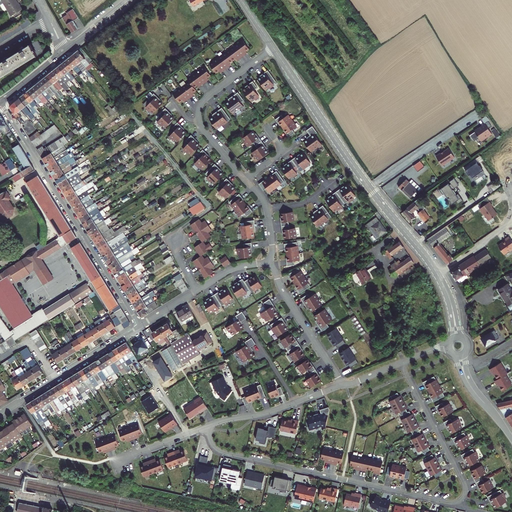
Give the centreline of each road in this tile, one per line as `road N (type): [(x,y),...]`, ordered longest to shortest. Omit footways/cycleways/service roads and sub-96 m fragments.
road 1 (residential): [(273,48),(437,274)]
road 2 (residential): [(139,326),(0,101)]
road 3 (residential): [(206,426),(221,452),(448,503)]
road 4 (unclassified): [(244,179),(202,128),(199,106),(273,48)]
road 5 (residential): [(448,503),(462,497),(463,484),(399,363)]
road 6 (residential): [(139,326),(233,268),(270,262)]
road 7 (unclassified): [(342,385),(270,262)]
road 8 (residential): [(206,426),(342,385)]
road 9 (residential): [(24,398),(139,326)]
